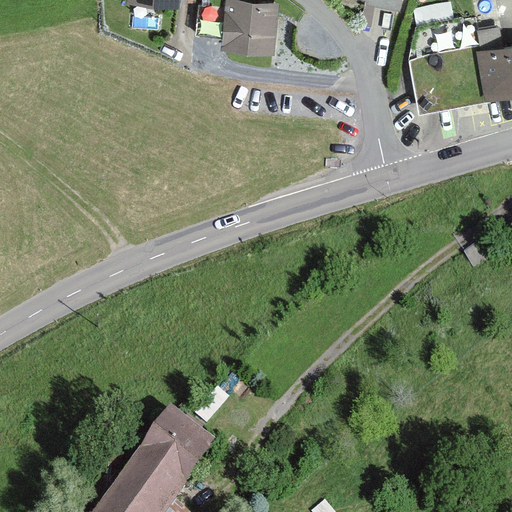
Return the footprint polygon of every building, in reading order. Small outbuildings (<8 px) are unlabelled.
[(126,0),(126,2),(181,9),(182,0),(190,1),(190,0),(126,0)] [(278,3),(229,0),(224,0),(221,50),(274,54),(278,3)] [(397,0),(360,0),(360,3),(396,9),(397,0)] [(420,56),(408,58),(419,116),(485,102),(478,56),(477,48),(467,50),(462,19),(415,27),(420,56)] [(511,48),(478,56),(485,102),(511,96),(511,48)] [(208,450),(167,420),(99,511),(173,511),(167,507),(208,450)]
